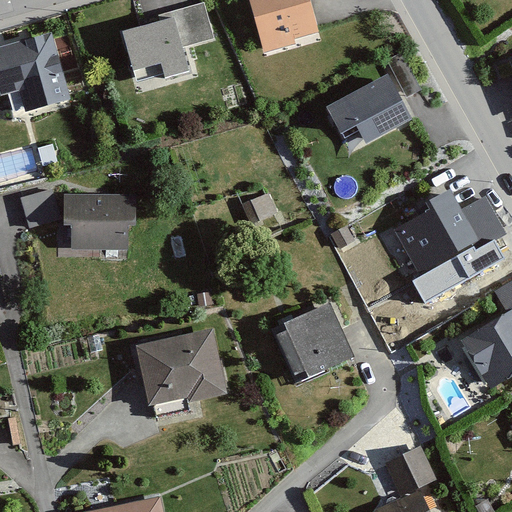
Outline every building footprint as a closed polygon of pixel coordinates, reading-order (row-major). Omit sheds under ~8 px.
[(240,0),(256,52),(317,35),(307,0),(240,0)] [(200,4),(111,34),(129,89),(184,71),(177,49),(211,37),(200,4)] [(41,35),(0,45),(0,95),(14,92),(18,108),(57,98),(41,35)] [(381,76),(316,105),(330,134),(342,129),(351,149),(404,125),(381,76)] [(253,218),(276,208),(267,188),(244,198),(253,218)] [(444,189),(383,224),(413,276),(469,244),(473,250),(502,233),(482,198),(458,212),(444,189)] [(50,190),(18,196),(24,228),(56,222),(50,190)] [(128,197),(64,195),(63,225),(71,225),(70,250),(126,252),(128,197)] [(496,312),(453,338),(482,387),(511,369),(511,277),(485,293),(496,312)] [(326,301),(267,327),(292,381),(350,355),(326,301)] [(205,329),(123,347),(137,409),(219,391),(205,329)] [(511,413),(503,419),(511,433),(511,413)] [(416,438),(378,454),(393,491),(412,483),(431,475),(416,438)] [(393,491),(350,511),(426,511),(412,483),(393,491)] [(164,511),(160,490),(66,509),(66,511),(164,511)]
